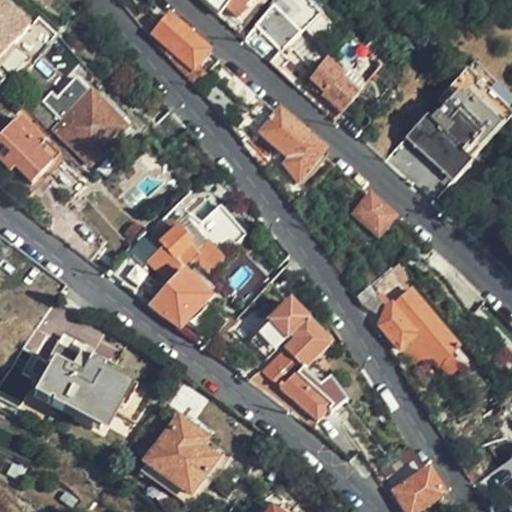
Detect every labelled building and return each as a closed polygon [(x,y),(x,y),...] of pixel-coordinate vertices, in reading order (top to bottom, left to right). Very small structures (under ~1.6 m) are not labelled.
[(193,0),(217,21),(232,5),(242,13),(254,0),(193,0)] [(268,67),(276,75),(286,66),(278,58),(289,47),(306,67),(317,58),(300,37),(292,29),(312,10),(302,0),(271,0),(264,9),(269,14),(241,44),(268,67)] [(0,61),(29,31),(2,4),(0,6),(0,61)] [(292,29),(300,37),(319,18),(312,10),(292,29)] [(165,18),(150,36),(191,73),(207,55),(165,18)] [(323,99),(341,117),(357,98),(324,67),(310,82),(326,96),(323,99)] [(58,132),(73,148),(91,165),(124,131),(75,81),(57,100),(51,95),(33,114),(54,135),(58,132)] [(414,131),(405,140),(452,189),(474,166),(478,170),(511,136),(488,114),(484,118),(460,96),(433,124),(424,115),(411,128),(414,131)] [(302,138),(268,109),(249,131),(253,140),(256,141),(259,139),(286,162),(281,167),(296,185),(322,157),(302,138)] [(169,149),(187,131),(171,111),(151,132),(169,149)] [(56,158),(11,123),(0,137),(0,165),(31,190),(56,158)] [(405,140),(387,159),(436,203),(452,189),(405,140)] [(392,220),(368,198),(354,214),(378,237),(392,220)] [(238,236),(258,217),(243,199),(221,218),(238,236)] [(511,207),(503,226),(511,235),(511,207)] [(198,253),(171,225),(148,249),(142,242),(128,252),(141,265),(148,263),(155,256),(159,260),(166,253),(182,270),(198,253)] [(211,278),(219,271),(207,259),(198,267),(211,278)] [(392,272),(402,285),(413,276),(402,264),(392,272)] [(290,299),(305,281),(296,268),(278,289),(290,299)] [(183,276),(150,311),(167,324),(173,317),(186,329),(211,302),(183,276)] [(405,335),(435,371),(466,345),(416,284),(386,309),(379,326),(394,344),(405,335)] [(296,346),(285,356),(302,373),(314,363),(328,350),(294,314),(289,309),(259,338),(248,347),(253,352),(265,366),(276,356),(292,341),(296,346)] [(103,418),(105,414),(116,396),(98,384),(102,377),(59,349),(46,365),(52,369),(31,399),(47,411),(45,414),(56,422),(61,415),(95,438),(107,420),(103,418)] [(302,373),(285,356),(268,372),(263,377),(279,394),(317,427),(327,415),(330,418),(346,405),(327,383),(318,391),(302,373)] [(314,369),(323,379),(330,373),(321,364),(314,369)] [(311,434),(317,427),(279,394),(263,377),(268,372),(266,372),(265,372),(263,373),(262,374),(260,375),(259,375),(257,377),(256,378),(252,381),(248,386),(311,434)] [(116,396),(105,414),(118,422),(129,405),(116,396)] [(197,435),(177,422),(161,444),(145,468),(190,501),(197,491),(216,463),(192,444),(197,435)] [(427,462),(383,489),(397,511),(417,511),(447,494),(427,462)] [(302,511),(303,511),(288,502),(281,511),(302,511)]
